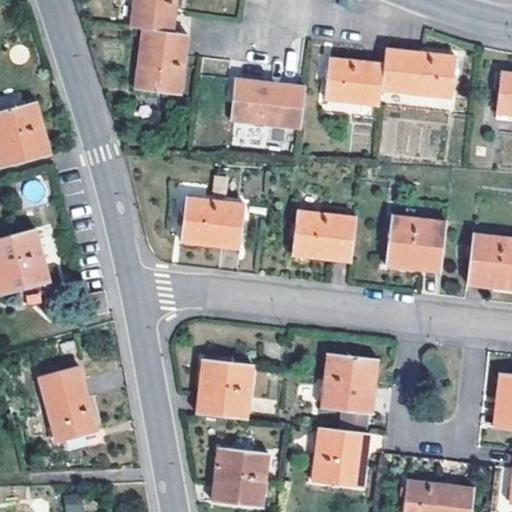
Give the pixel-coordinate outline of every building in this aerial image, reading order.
[(135,0),(131,27),(142,28),(173,32),(177,0),(135,0)] [(180,93),(188,34),(173,32),(142,28),(134,87),(180,93)] [(454,55),(400,49),(386,47),(385,61),(382,90),(450,97),(454,55)] [(382,90),(385,61),(330,57),(326,99),(380,105),(382,90)] [(511,71),(501,71),(496,114),(511,115),(511,71)] [(301,127),(305,85),(235,77),(231,120),(301,127)] [(0,111),(0,158),(2,167),(51,154),(37,102),(0,111)] [(488,146),(477,145),(477,154),(487,155),(488,146)] [(240,249),(245,203),(189,196),(183,242),(240,249)] [(351,263),(357,218),(299,210),(292,255),(351,263)] [(442,272),(448,222),(393,215),(386,265),(442,272)] [(37,228),(0,238),(0,289),(2,295),(51,281),(37,228)] [(511,290),(511,236),(474,232),(467,285),(511,290)] [(89,315),(108,312),(105,292),(85,295),(89,315)] [(379,359),(327,353),(321,408),(373,414),(379,359)] [(203,360),(196,413),(248,419),(254,365),(203,360)] [(80,366),(39,377),(57,442),(66,440),(69,450),(89,444),(86,434),(99,431),(80,366)] [(511,374),(500,374),(494,427),(511,428),(511,374)] [(371,434),(318,428),(312,481),(365,488),(371,434)] [(271,454),(219,447),(212,502),(264,509),(271,454)] [(472,511),(475,487),(407,480),(403,511),(472,511)] [(65,511),(82,511),(83,494),(65,495),(65,511)]
